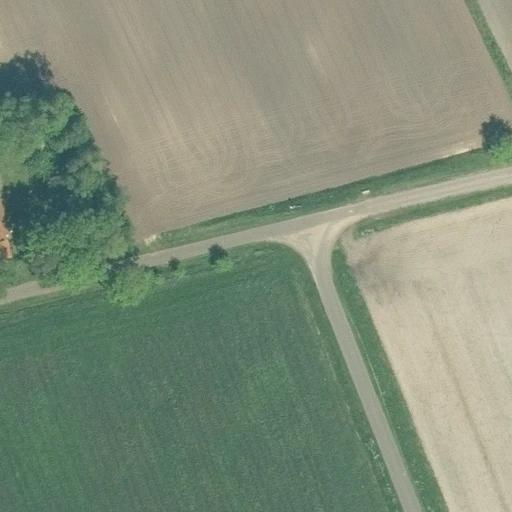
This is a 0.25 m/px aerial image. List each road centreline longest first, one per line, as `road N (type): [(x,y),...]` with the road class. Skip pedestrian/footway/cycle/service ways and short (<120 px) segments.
road 1 (unclassified): [(0,296),(302,224)]
road 2 (unclassified): [(414,511),(302,224)]
road 3 (unclassified): [(302,224),(511,174)]
